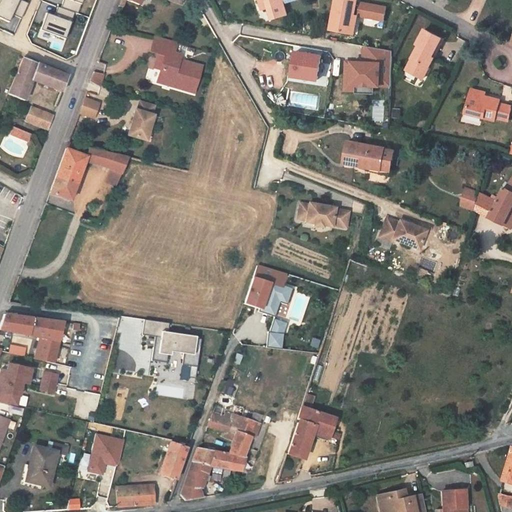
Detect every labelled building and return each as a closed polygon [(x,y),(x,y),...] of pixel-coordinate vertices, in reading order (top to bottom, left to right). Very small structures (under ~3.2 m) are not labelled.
[(0,0),(0,19),(8,23),(12,16),(21,20),(28,5),(18,0),(0,0)] [(58,0),(56,6),(74,13),(76,14),(80,0),(58,0)] [(259,0),(262,9),(267,8),(264,0),(259,0)] [(264,0),(267,8),(269,7),(273,19),(288,14),(285,3),(293,0),(264,0)] [(352,15),(355,15),(357,2),(357,0),(336,0),(331,30),(349,33),(352,15)] [(355,15),(358,16),(383,20),(385,7),(357,2),(355,15)] [(74,13),(53,6),(50,16),(46,15),(39,31),(64,40),(74,13)] [(349,33),(355,34),(358,16),(355,15),(352,15),(349,33)] [(444,40),(425,30),(417,45),(419,46),(406,70),(418,77),(425,65),(429,67),(434,58),(433,57),(435,54),(436,55),(444,40)] [(178,43),(155,37),(151,51),(159,54),(166,56),(162,69),(159,82),(194,93),(202,66),(178,59),(179,55),(174,54),(178,43)] [(349,77),(346,78),(346,90),(358,90),(358,91),(360,91),(360,84),(391,86),(393,50),(365,45),(364,61),(349,61),(349,77)] [(293,75),(318,79),(321,57),(296,53),(293,75)] [(166,56),(159,54),(156,67),(162,69),(166,56)] [(32,81),(62,92),(68,77),(22,59),(8,95),(24,101),(32,81)] [(423,79),(429,67),(425,65),(418,77),(423,79)] [(100,89),(102,73),(91,72),(89,88),(100,89)] [(54,110),(60,95),(44,89),(39,104),(54,110)] [(288,102),(281,91),(275,95),(272,91),(266,95),(273,105),(279,102),(282,106),(288,102)] [(485,96),(471,92),(466,114),(495,121),(495,118),(508,122),(511,107),(511,106),(500,103),(500,100),(485,96)] [(83,98),(78,113),(93,119),(99,103),(83,98)] [(152,116),(155,107),(140,102),(138,111),(136,111),(128,136),(146,141),(154,116),(152,116)] [(25,120),(47,130),(52,116),(30,107),(25,120)] [(27,143),(30,134),(20,130),(17,139),(27,143)] [(344,163),(366,167),(366,170),(381,173),(382,167),(385,150),(385,149),(348,142),(344,163)] [(103,167),(108,153),(67,143),(49,193),(70,201),(84,162),(103,167)] [(394,151),(385,150),(381,173),(390,174),(394,151)] [(121,175),(128,158),(108,153),(103,167),(110,170),(121,175)] [(116,188),(121,175),(110,170),(105,183),(116,188)] [(479,194),(475,209),(511,227),(511,179),(506,188),(505,187),(497,202),(479,194)] [(461,205),(475,209),(479,194),(466,190),(461,205)] [(298,203),(297,208),(295,219),(305,220),(305,222),(313,223),(313,225),(322,226),(322,224),(331,226),(331,225),(345,227),(348,211),(334,209),(334,207),(307,203),(307,204),(298,203)] [(418,247),(425,229),(398,219),(398,220),(386,216),(380,230),(392,235),(391,237),(418,247)] [(390,240),(391,237),(392,235),(380,230),(378,235),(390,240)] [(286,276),(287,275),(256,266),(244,304),(261,309),(262,308),(270,285),(281,289),(283,285),(284,281),(286,276)] [(270,285),(262,308),(267,310),(266,312),(275,315),(279,303),(286,306),(292,289),(283,285),(281,289),(270,285)] [(59,342),(60,339),(64,323),(64,322),(3,314),(0,323),(0,330),(39,338),(59,342)] [(167,323),(142,319),(141,335),(159,337),(158,347),(153,347),(151,360),(161,361),(166,361),(166,359),(167,359),(168,350),(183,352),(181,363),(190,364),(189,375),(196,376),(200,336),(195,335),(195,334),(166,332),(167,323)] [(274,319),(270,328),(275,328),(274,333),(283,334),(287,323),(274,319)] [(275,328),(270,328),(269,332),(267,332),(265,348),(281,350),(283,334),(274,333),(275,328)] [(56,351),(59,342),(39,338),(34,359),(53,363),(54,360),(56,351)] [(11,346),(10,352),(24,355),(25,348),(11,346)] [(31,369),(8,364),(7,371),(1,370),(0,373),(0,378),(22,383),(28,384),(31,369)] [(57,375),(45,372),(41,390),(54,393),(57,375)] [(22,383),(0,378),(0,401),(17,406),(22,383)] [(314,397),(305,394),(301,407),(310,410),(314,397)] [(335,418),(310,410),(301,407),(297,419),(299,420),(287,454),(303,459),(312,436),(313,430),(318,431),(316,437),(327,441),(328,437),(330,432),(335,418)] [(252,437),(256,423),(225,412),(224,416),(223,415),(222,418),(215,417),(216,414),(212,413),(207,426),(226,432),(224,438),(232,441),(228,454),(213,451),(207,450),(197,448),(192,462),(210,466),(210,467),(224,469),(230,470),(241,472),(245,457),(244,457),(252,437)] [(339,435),(330,432),(328,437),(337,440),(339,435)] [(102,473),(105,459),(114,461),(118,440),(98,436),(90,471),(102,473)] [(176,480),(188,449),(170,443),(167,449),(166,453),(159,474),(176,480)] [(54,444),(52,451),(57,452),(66,454),(68,447),(54,444)] [(57,452),(52,451),(37,448),(35,457),(31,456),(25,481),(48,486),(57,452)] [(192,462),(183,486),(200,489),(202,489),(205,481),(201,480),(203,475),(207,476),(210,467),(210,466),(192,462)] [(155,505),(153,485),(116,487),(117,507),(155,505)] [(200,489),(183,486),(179,495),(187,502),(203,498),(200,489)] [(423,511),(425,511),(421,494),(412,496),(413,500),(405,501),(405,497),(403,490),(376,496),(379,511),(392,511),(398,511),(397,511),(423,511)] [(465,508),(464,491),(441,492),(441,511),(460,511),(460,508),(465,508)] [(500,507),(511,507),(511,496),(499,495),(498,496),(500,507)] [(78,500),(71,500),(68,511),(78,510),(78,500)]
